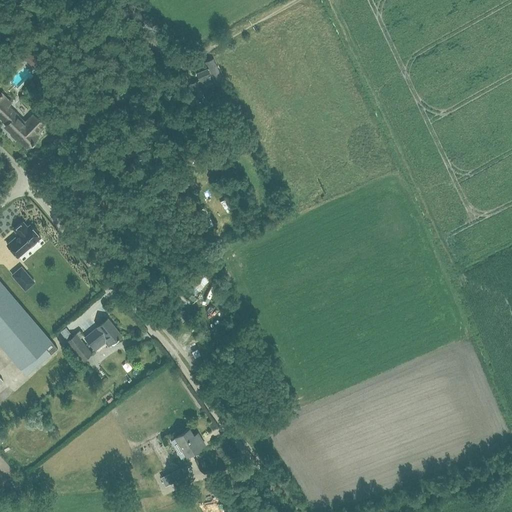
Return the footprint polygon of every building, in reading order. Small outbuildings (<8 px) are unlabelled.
[(25,48),(20,54),(25,59),(30,53),(25,48)] [(42,64),(36,69),(42,74),(47,69),(42,64)] [(224,76),(222,77),(216,65),(208,69),(197,74),(201,82),(192,86),(197,97),(203,94),(206,93),(205,90),(203,86),(214,81),(217,87),(227,82),(224,76)] [(2,93),(0,94),(0,115),(8,123),(5,126),(27,147),(38,135),(36,133),(44,125),(34,114),(24,124),(16,116),(17,114),(8,105),(11,102),(2,93)] [(177,148),(176,156),(183,157),(184,149),(177,148)] [(189,157),(188,158),(192,165),(204,159),(201,152),(189,157)] [(163,194),(169,192),(165,180),(159,182),(163,194)] [(202,221),(209,217),(201,201),(195,204),(202,221)] [(185,213),(183,208),(170,213),(172,218),(185,213)] [(19,234),(7,244),(18,256),(41,237),(38,234),(38,231),(37,229),(35,228),(33,228),(30,225),(28,227),(23,222),(15,229),(19,234)] [(25,291),(35,282),(21,266),(11,275),(25,291)] [(198,290),(189,278),(180,284),(189,296),(198,290)] [(0,343),(26,375),(58,348),(0,279),(0,343)] [(98,327),(85,337),(93,347),(106,337),(110,342),(112,344),(114,344),(118,341),(118,339),(118,338),(119,337),(119,336),(121,334),(108,318),(100,324),(98,326),(98,327)] [(70,339),(67,341),(82,361),(83,360),(92,353),(80,338),(84,335),(80,331),(70,339)] [(198,349),(192,351),(195,357),(200,355),(198,349)] [(190,428),(181,433),(176,436),(187,455),(205,444),(201,437),(197,440),(190,428)] [(186,466),(171,473),(175,481),(190,474),(186,466)]
